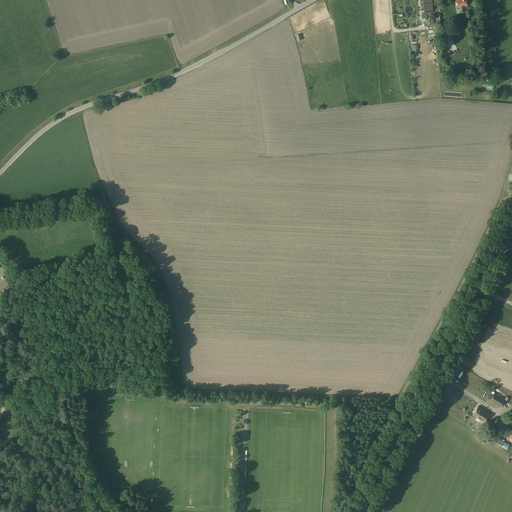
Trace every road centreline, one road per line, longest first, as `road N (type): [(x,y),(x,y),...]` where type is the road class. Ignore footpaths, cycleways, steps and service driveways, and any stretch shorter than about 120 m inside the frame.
road 1 (unclassified): [(0,174),(61,119),(188,70),(312,0)]
road 2 (secondary): [(358,511),(498,244)]
